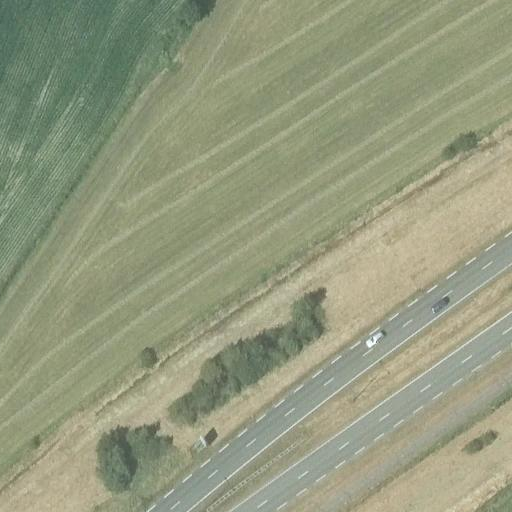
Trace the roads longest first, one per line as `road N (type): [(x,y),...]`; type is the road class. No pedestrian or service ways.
road 1 (primary): [(511,249),(168,511)]
road 2 (primary): [(253,511),(511,328)]
